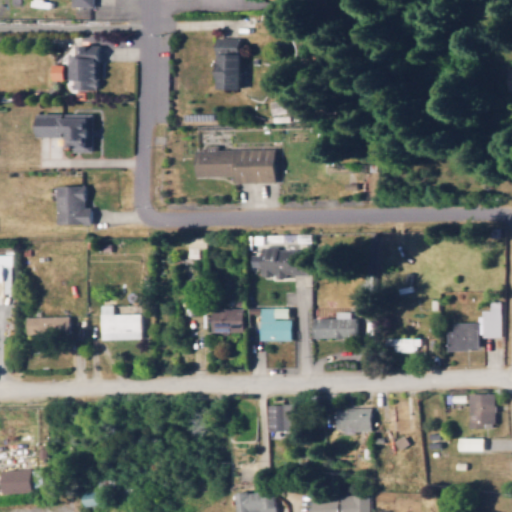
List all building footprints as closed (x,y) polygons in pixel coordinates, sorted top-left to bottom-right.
[(82,35),(82,44),(76,44),(77,55),(70,55),(70,80),(74,80),(74,89),(99,89),(98,44),(95,44),(95,35),(82,35)] [(241,88),(241,37),(217,37),(216,88),(241,88)] [(64,80),(64,64),(52,64),(52,80),(64,80)] [(288,112),(286,99),(271,101),(273,114),(288,112)] [(93,150),(94,113),(65,112),(65,113),(37,112),(37,135),(66,136),(65,149),(93,150)] [(219,149),(219,148),(199,148),(199,176),(235,175),(235,182),(276,181),(276,148),(219,149)] [(87,206),(86,184),(58,185),(58,223),(92,223),(92,206),(87,206)] [(310,273),(309,247),(262,248),(262,251),(253,251),(253,266),(263,266),(264,276),(287,276),(287,274),(310,273)] [(187,306),(203,305),(203,284),(186,284),(187,306)] [(142,313),(114,313),(114,304),(102,304),(103,339),(143,338),(142,313)] [(244,307),(212,308),(212,331),(244,331),(244,307)] [(292,340),(292,318),(290,318),(290,308),(261,307),(261,339),(292,340)] [(503,336),(503,307),(482,308),(483,336),(503,336)] [(356,337),(355,311),(337,311),(337,317),(314,318),(315,338),(356,337)] [(28,317),(28,333),(71,332),(71,315),(28,317)] [(456,321),(455,330),(450,329),(449,349),(480,349),(481,322),(456,321)] [(421,337),(392,337),(393,350),(422,349),(421,337)] [(496,393),(470,393),(471,427),(485,426),(485,422),(497,421),(496,393)] [(269,404),(270,430),(294,429),(293,403),(269,404)] [(372,407),(336,408),(337,428),(355,428),(355,431),(373,431),(372,407)] [(485,437),(460,436),(460,450),(485,450),(485,437)] [(32,469),(2,469),(3,493),(32,492),(32,469)] [(33,486),(43,486),(42,469),(33,470),(33,486)] [(237,511),(277,511),(275,493),(261,495),(261,490),(235,493),(237,511)] [(370,511),(370,495),(313,496),(313,511),(370,511)] [(419,511),(419,500),(410,500),(410,497),(399,497),(399,511),(419,511)]
